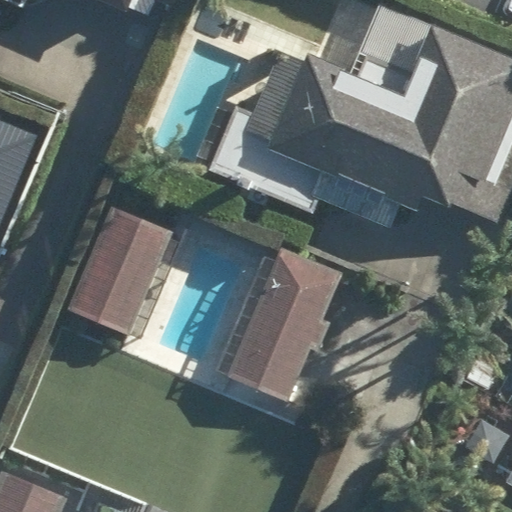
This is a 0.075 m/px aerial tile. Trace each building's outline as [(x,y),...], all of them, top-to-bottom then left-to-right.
[(120,11),(142,21),(150,0),(0,0),(0,14),(6,17),(47,0),(65,0),(115,22),(120,11)] [(476,297),(511,208),(511,61),(420,25),(391,99),(275,53),(249,118),(228,109),(198,186),(476,297)] [(0,249),(33,165),(0,152),(0,249)] [(171,229),(108,203),(62,313),(126,339),(171,229)] [(346,284),(272,251),(214,380),(289,413),(346,284)] [(511,471),(503,487),(511,492),(511,471)] [(0,511),(61,511),(65,503),(4,477),(0,486),(0,511)]
